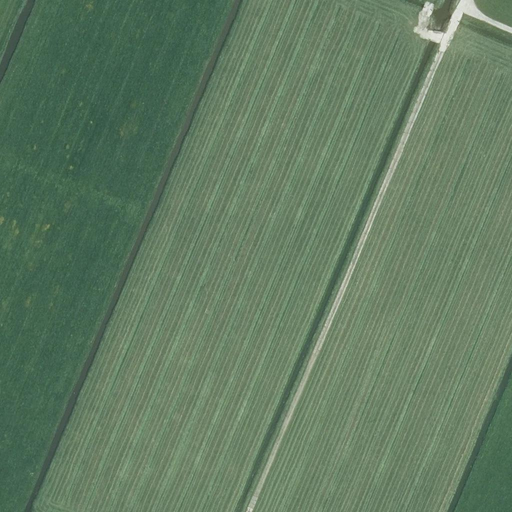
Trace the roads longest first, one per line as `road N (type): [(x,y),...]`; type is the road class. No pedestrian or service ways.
road 1 (track): [(247,511),(446,40),(427,36)]
road 2 (track): [(0,112),(46,0)]
